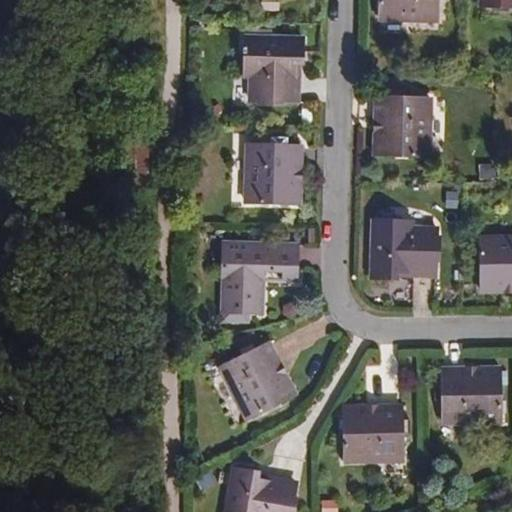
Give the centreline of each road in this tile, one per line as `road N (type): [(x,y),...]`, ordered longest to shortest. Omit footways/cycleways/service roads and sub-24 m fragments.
road 1 (track): [(173,0),(173,511)]
road 2 (residential): [(366,326),(341,309),(330,279),(342,0)]
road 3 (residential): [(511,328),(366,326)]
road 4 (residential): [(366,326),(297,446)]
